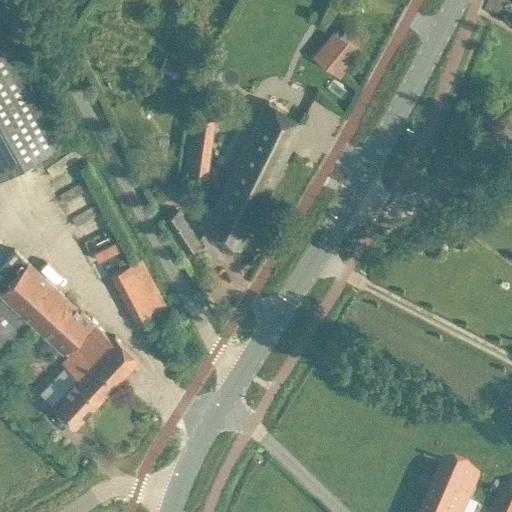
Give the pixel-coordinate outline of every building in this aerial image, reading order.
[(254,0),(297,20),(306,0),(254,0)] [(314,56),(339,75),(369,36),(349,22),(341,33),(335,30),(314,56)] [(0,174),(35,156),(62,141),(0,28),(0,174)] [(214,209),(214,210),(228,217),(230,213),(245,220),(246,218),(252,222),(303,121),(267,103),(215,207),(214,209)] [(189,149),(185,176),(206,179),(214,117),(211,117),(193,115),(189,149)] [(178,209),(164,218),(186,252),(200,243),(178,209)] [(205,227),(204,229),(209,232),(240,247),(250,227),(252,222),(246,218),(245,220),(230,213),(228,217),(214,210),(205,227)] [(51,402),(61,411),(75,424),(139,356),(116,334),(112,338),(15,248),(0,264),(0,290),(69,355),(64,361),(78,374),(51,402)] [(112,269),(135,322),(167,309),(144,255),(112,269)] [(0,349),(26,321),(0,296),(0,349)] [(463,511),(468,501),(479,477),(445,462),(423,511),(463,511)] [(511,511),(511,476),(510,475),(494,511),(493,511),(511,511)]
